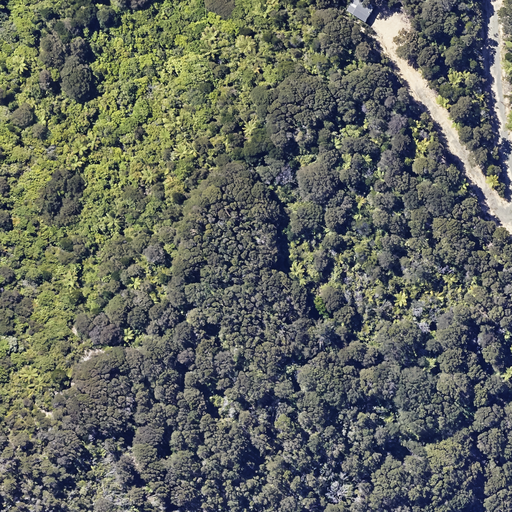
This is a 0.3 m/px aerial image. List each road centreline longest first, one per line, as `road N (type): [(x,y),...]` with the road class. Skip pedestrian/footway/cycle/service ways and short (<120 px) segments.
road 1 (track): [(511,203),(482,192),(369,31)]
road 2 (track): [(490,0),(496,119),(511,159)]
